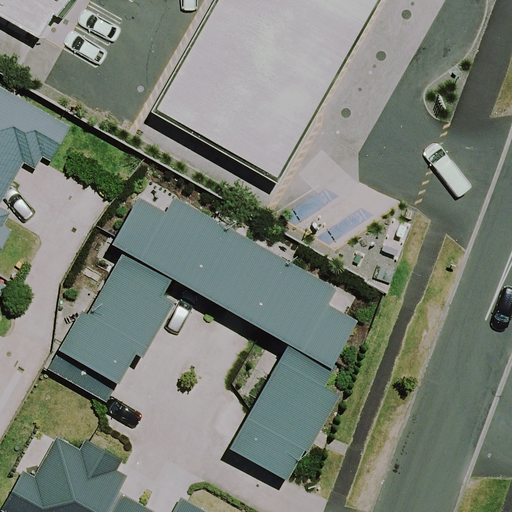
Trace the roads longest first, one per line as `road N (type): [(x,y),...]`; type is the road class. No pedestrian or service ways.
road 1 (unknown): [(510,260),(362,180),(435,0)]
road 2 (residential): [(410,511),(511,255)]
